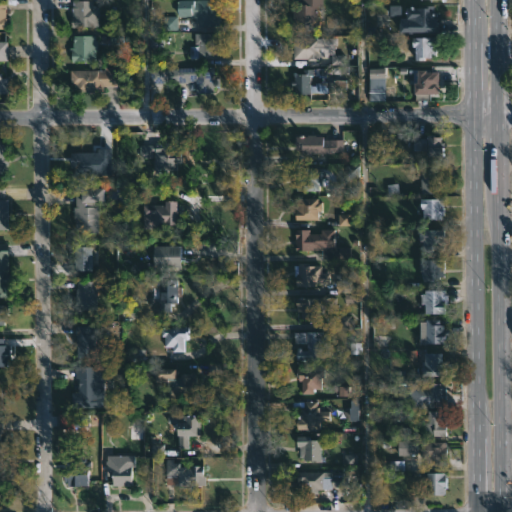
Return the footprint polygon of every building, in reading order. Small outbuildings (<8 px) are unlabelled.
[(93,6),(99,7),(99,27),(71,27),(72,0),(93,1),(93,6)] [(213,0),(213,9),(217,10),(217,26),(196,26),(196,22),(192,22),(192,16),(177,17),(177,0),(213,0)] [(320,0),(320,7),(314,7),(314,19),(316,19),(316,32),(291,31),(291,20),(293,20),(293,5),(299,5),(299,0),(320,0)] [(432,6),(432,18),(435,18),(435,23),(436,23),(436,26),(433,26),(433,32),(395,33),(395,18),(403,18),(403,8),(419,8),(419,6),(432,6)] [(177,30),(177,17),(164,17),(164,30),(177,30)] [(220,33),(220,54),(218,54),(218,59),(197,59),(197,44),(194,44),(194,33),(220,33)] [(95,36),(95,38),(97,38),(97,51),(95,51),(95,62),(71,62),(71,52),(68,52),(68,47),(72,47),(73,36),(95,36)] [(317,38),(317,42),(322,42),(322,55),(317,55),(317,61),(305,61),(305,59),(291,59),(290,38),(317,38)] [(434,47),(434,56),(418,58),(418,61),(411,61),(411,47),(409,47),(409,38),(434,38),(434,47)] [(8,42),(0,42),(0,93),(8,93),(8,78),(0,78),(0,60),(8,61),(8,42)] [(116,65),(116,85),(102,85),(102,91),(80,91),(80,87),(77,87),(77,82),(69,82),(69,69),(104,69),(104,65),(116,65)] [(216,67),(215,93),(197,93),(197,84),(196,84),(196,82),(174,81),(174,68),(216,67)] [(149,68),(150,84),(167,84),(167,68),(149,68)] [(307,75),(307,85),(313,86),(313,83),(326,83),(326,93),(291,95),(291,74),(300,74),(300,69),(310,69),(310,75),(307,75)] [(422,71),(426,73),(435,73),(435,93),(429,93),(429,100),(414,100),(414,93),(412,93),(412,84),(415,84),(415,76),(413,76),(413,73),(422,71)] [(382,101),(366,101),(367,78),(383,78),(382,101)] [(356,140),(346,140),(346,152),(331,152),(331,154),(298,155),(298,150),(292,150),(292,137),(304,137),(304,135),(321,136),(321,140),(343,139),(343,131),(356,131),(356,140)] [(433,134),(433,136),(439,136),(439,155),(424,155),(424,149),(412,149),(412,137),(424,137),(424,134),(433,134)] [(175,143),(175,152),(183,152),(183,167),(139,166),(139,145),(157,145),(157,143),(175,143)] [(109,147),(108,174),(84,175),(84,173),(77,173),(77,164),(69,164),(69,151),(96,151),(96,147),(109,147)] [(308,167),(308,170),(320,170),(320,177),(322,177),(323,185),(318,185),(318,189),(295,190),(295,180),(302,180),(302,167),(308,167)] [(439,193),(420,192),(420,168),(439,168),(439,193)] [(108,187),(108,204),(98,204),(97,235),(71,234),(72,205),(74,205),(75,186),(108,187)] [(0,229),(8,230),(7,199),(4,199),(4,188),(0,188),(0,229)] [(441,196),(441,198),(444,198),(443,214),(441,214),(441,218),(422,217),(422,207),(419,207),(419,197),(441,196)] [(321,201),(321,210),(317,210),(317,220),(294,219),(294,203),(297,203),(298,197),(317,197),(317,201),(321,201)] [(175,200),(174,224),(152,223),(152,227),(142,227),(142,203),(163,204),(163,199),(175,200)] [(338,226),(351,226),(352,214),(338,214),(338,226)] [(331,230),(331,247),(347,247),(347,259),(320,259),(320,251),(293,251),(293,230),(306,230),(306,234),(319,234),(319,230),(331,230)] [(440,241),(441,247),(432,247),(432,252),(420,253),(419,242),(415,243),(415,231),(442,230),(443,240),(440,240),(440,241)] [(7,280),(8,296),(0,296),(0,242),(8,242),(9,254),(6,254),(7,280)] [(90,270),(73,270),(73,245),(90,245),(90,270)] [(167,266),(151,266),(151,245),(181,245),(181,267),(167,266)] [(440,271),(441,278),(430,278),(430,282),(420,283),(417,260),(443,259),(444,270),(440,271)] [(305,264),(305,266),(319,266),(319,273),(326,273),(326,284),(309,284),(310,287),(293,287),(291,266),(295,266),(295,264),(305,264)] [(177,279),(177,286),(180,286),(180,296),(177,296),(177,303),(170,303),(170,311),(158,311),(158,279),(177,279)] [(98,309),(75,309),(76,280),(98,280),(98,309)] [(445,301),(445,313),(424,313),(424,303),(420,303),(420,293),(423,293),(423,289),(445,289),(445,301)] [(335,298),(334,310),(323,309),(323,317),(311,316),(311,324),(298,324),(299,312),(295,312),(295,308),(293,308),(293,297),(335,298)] [(0,325),(9,326),(9,306),(0,305),(0,325)] [(439,319),(439,324),(444,324),(445,343),(425,343),(425,338),(419,338),(419,321),(424,321),(424,318),(439,319)] [(96,325),(94,356),(73,355),(75,324),(96,325)] [(186,335),(186,339),(183,339),(183,352),(171,352),(171,347),(163,347),(163,336),(160,336),(160,328),(188,326),(188,335),(186,335)] [(322,333),(322,338),(325,338),(325,346),(320,346),(320,361),(293,361),(294,348),(299,348),(298,351),(304,351),(304,344),(292,344),(292,332),(322,333)] [(0,366),(9,367),(9,345),(4,345),(4,339),(0,338),(0,366)] [(440,352),(441,360),(445,360),(445,374),(421,375),(421,366),(423,366),(423,352),(440,352)] [(103,366),(104,407),(72,408),(72,393),(78,392),(78,386),(79,386),(79,379),(74,379),(74,366),(103,366)] [(174,368),(174,376),(176,376),(176,373),(190,373),(190,376),(196,376),(196,395),(172,394),(172,397),(162,397),(162,382),(153,382),(153,373),(150,373),(150,370),(153,370),(153,368),(174,368)] [(313,369),(313,370),(324,370),(324,378),(321,378),(321,389),(315,390),(315,392),(313,392),(313,394),(301,395),(301,381),(298,381),(294,374),(294,369),(313,369)] [(431,407),(383,406),(383,400),(420,400),(420,383),(443,383),(443,400),(431,400),(431,407)] [(349,396),(349,387),(339,386),(338,396),(349,396)] [(358,400),(349,401),(350,421),(358,421),(358,400)] [(317,401),(317,407),(320,407),(320,411),(328,411),(328,421),(319,421),(319,429),(296,429),(296,419),(297,415),(299,415),(299,408),(291,408),(291,402),(317,401)] [(440,410),(440,417),(445,417),(445,436),(431,436),(431,434),(427,434),(427,430),(423,430),(423,422),(426,422),(426,410),(440,410)] [(89,414),(75,415),(75,427),(89,427),(89,414)] [(199,415),(199,435),(175,435),(175,422),(167,422),(167,414),(199,415)] [(3,416),(0,416),(0,483),(4,484),(5,459),(7,459),(8,443),(2,443),(3,416)] [(143,440),(142,423),(129,423),(130,440),(143,440)] [(417,456),(418,441),(409,441),(410,428),(399,427),(398,455),(417,456)] [(310,436),(310,439),(320,439),(320,460),(299,461),(299,447),(295,447),(294,436),(310,436)] [(443,454),(444,465),(426,465),(426,454),(423,454),(423,448),(425,448),(425,442),(445,441),(445,454),(443,454)] [(163,456),(163,445),(152,445),(152,456),(163,456)] [(84,453),(84,461),(89,460),(90,484),(66,485),(66,480),(62,480),(61,454),(84,453)] [(134,454),(134,466),(131,466),(131,484),(111,485),(111,475),(106,475),(106,464),(104,464),(104,460),(106,460),(105,454),(134,454)] [(203,465),(202,476),(205,476),(205,483),(192,483),(192,481),(166,482),(166,459),(179,459),(179,464),(203,465)] [(308,471),(348,474),(347,487),(316,488),(316,493),(306,493),(306,490),(299,490),(299,481),(294,481),(294,471),(308,471)] [(443,473),(443,474),(445,474),(445,488),(443,488),(443,494),(426,494),(426,473),(443,473)]
